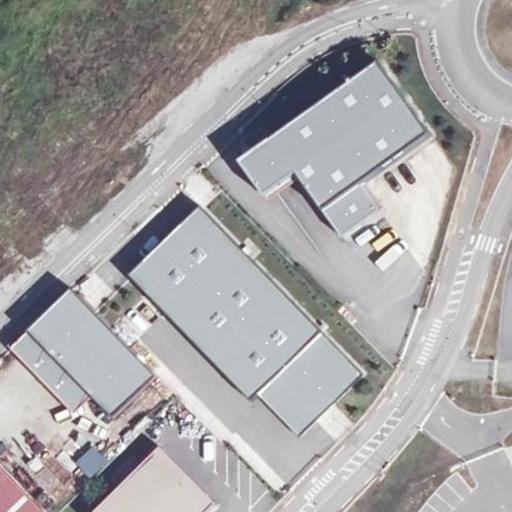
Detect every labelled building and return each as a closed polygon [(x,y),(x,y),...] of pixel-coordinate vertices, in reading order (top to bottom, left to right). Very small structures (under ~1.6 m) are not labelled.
[(105,32),(133,4),(129,0),(105,0),(89,17),(105,32)] [(179,0),(166,10),(181,29),(196,17),(182,0),(179,0)] [(59,39),(28,65),(38,76),(69,51),(59,39)] [(381,63),(242,163),(268,198),(299,176),(344,239),(382,212),(363,186),(433,136),(381,63)] [(0,92),(0,96),(4,106),(24,96),(18,84),(0,92)] [(9,136),(34,169),(53,154),(27,122),(9,136)] [(103,183),(124,166),(116,156),(95,173),(103,183)] [(0,177),(0,203),(13,192),(0,177)] [(202,207),(130,276),(168,314),(253,403),(267,389),(292,414),(301,405),(313,418),(362,371),(240,246),(202,207)] [(24,277),(35,265),(20,250),(9,262),(24,277)] [(74,290),(30,332),(115,420),(159,377),(74,290)] [(301,405),(292,414),(304,427),(313,418),(301,405)] [(162,449),(97,511),(211,511),(218,505),(162,449)]
